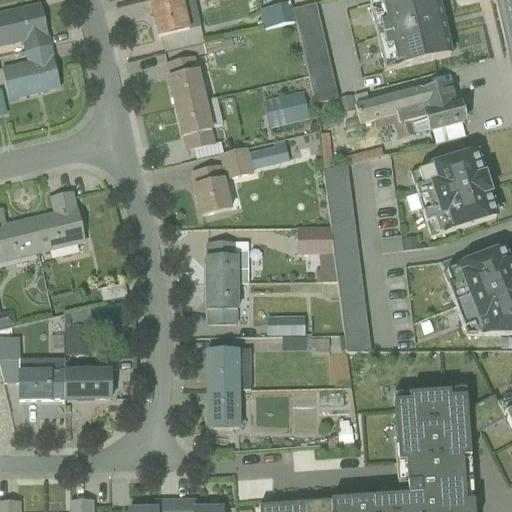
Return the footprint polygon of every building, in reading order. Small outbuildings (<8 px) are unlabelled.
[(152,0),(154,8),(188,0),(187,0),(152,0)] [(163,46),(197,38),(188,0),(154,8),(163,46)] [(406,81),(459,68),(442,0),(433,0),(389,11),(406,81)] [(325,6),(278,15),(296,108),(343,99),(325,6)] [(242,17),(249,41),(278,32),(272,8),(242,17)] [(52,45),(45,11),(0,19),(0,55),(24,50),(52,45)] [(28,70),(56,64),(52,45),(24,50),(28,70)] [(13,109),(62,97),(56,64),(28,70),(4,75),(13,109)] [(169,88),(200,81),(196,66),(165,73),(169,88)] [(169,88),(176,117),(210,109),(203,80),(200,81),(169,88)] [(375,157),(473,131),(461,87),(363,113),(375,157)] [(284,101),(249,108),(253,130),(270,127),(269,122),(288,118),(284,101)] [(214,141),(218,140),(210,109),(176,117),(183,148),(214,141)] [(217,153),(214,141),(183,148),(186,160),(217,153)] [(448,248),(507,229),(485,163),(426,183),(448,248)] [(330,359),(371,355),(357,214),(375,212),(373,193),(352,195),(349,165),(361,164),(308,169),(315,234),(279,238),(282,264),(299,262),(302,289),(322,287),(330,359)] [(193,195),(230,187),(227,173),(190,181),(193,195)] [(200,229),(237,221),(230,187),(193,195),(200,229)] [(42,263),(89,252),(77,202),(51,208),(54,221),(33,226),(42,263)] [(0,273),(42,263),(33,226),(8,232),(5,219),(0,219),(0,273)] [(398,258),(397,246),(385,248),(384,243),(362,245),(364,261),(398,258)] [(208,267),(237,267),(237,252),(208,251),(208,267)] [(511,345),(511,251),(455,272),(478,353),(511,345)] [(208,267),(207,294),(242,295),(242,267),(237,267),(208,267)] [(239,320),(242,321),(242,295),(207,294),(207,320),(239,320)] [(239,335),(239,320),(207,320),(207,335),(239,335)] [(252,324),(252,341),(291,341),(291,324),(252,324)] [(212,361),(212,401),(246,401),(246,361),(212,361)] [(23,410),(70,411),(71,381),(23,380),(23,410)] [(70,411),(119,412),(119,382),(71,381),(70,411)] [(212,440),(246,440),(246,401),(212,401),(212,440)] [(391,412),(396,471),(404,470),(459,466),(466,466),(462,407),(447,408),(447,401),(406,404),(406,411),(391,412)] [(511,401),(493,410),(511,447),(511,401)] [(459,466),(404,470),(404,475),(407,504),(407,511),(472,511),(472,510),(463,511),(460,477),(459,466)]
